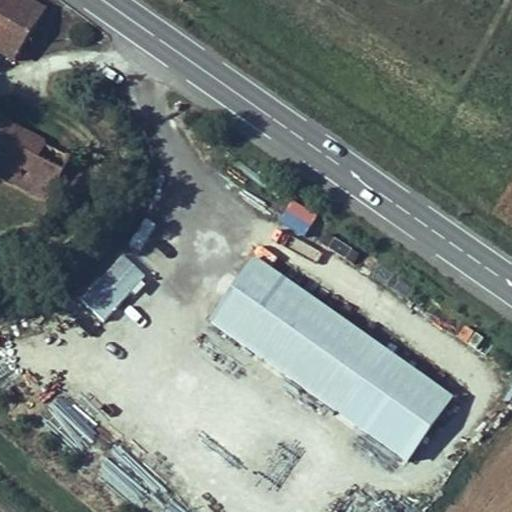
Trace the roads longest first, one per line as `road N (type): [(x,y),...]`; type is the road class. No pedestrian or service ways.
road 1 (primary): [(102,0),(511,287)]
road 2 (track): [(0,275),(71,238),(103,189),(104,162),(90,137),(50,111),(32,82),(68,51),(138,24)]
